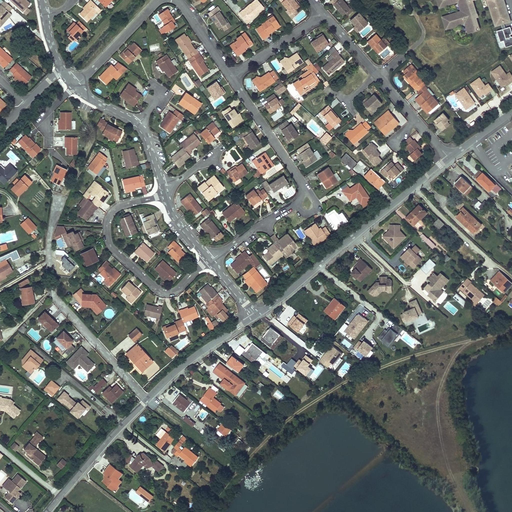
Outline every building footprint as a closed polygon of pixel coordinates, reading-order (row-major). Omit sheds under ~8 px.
[(9,0),(22,12),(26,8),(29,4),(24,0),(9,0)] [(84,9),(79,14),(87,21),(96,11),(93,9),(96,6),(90,0),(87,4),(88,5),(84,9)] [(242,11),(239,14),(245,21),(249,18),(250,20),(264,8),(257,0),(244,12),(242,11)] [(291,0),(283,0),(280,3),(290,15),(298,7),(293,2),(291,0)] [(331,0),(330,1),(334,4),(332,6),(342,17),(344,15),(349,10),(346,7),(340,0),(331,0)] [(479,17),(478,14),(477,12),(473,0),(474,0),(486,0),(495,27),(501,25),(503,29),(497,31),(500,42),(504,41),(506,47),(511,45),(511,36),(511,37),(510,34),(511,33),(511,32),(510,27),(506,28),(504,24),(511,22),(504,0),(436,0),(439,9),(459,3),(461,11),(442,17),(446,30),(465,24),(468,34),(481,30),(477,18),(479,17)] [(8,11),(11,8),(4,1),(0,5),(0,19),(3,22),(5,20),(3,17),(8,11)] [(219,12),(220,10),(217,6),(209,12),(212,16),(210,17),(218,29),(221,27),(227,23),(224,20),(219,12)] [(349,10),(344,15),(346,17),(352,11),(347,6),(346,7),(349,10)] [(14,13),(10,17),(16,23),(22,17),(13,8),(11,10),(14,13)] [(169,13),(163,17),(165,20),(162,21),(165,26),(163,27),(164,27),(159,30),(163,35),(167,32),(167,33),(175,27),(173,24),(172,22),(174,20),(169,13)] [(357,14),(349,21),(354,27),(359,32),(367,25),(357,14)] [(261,26),(255,30),(262,40),(268,37),(267,35),(266,33),(278,26),(272,16),(266,20),(267,21),(261,25),(261,26)] [(226,19),(224,20),(227,23),(221,27),(224,31),(231,26),(226,19)] [(76,24),(68,32),(70,34),(68,37),(71,40),(76,41),(80,37),(77,36),(85,28),(79,21),(76,24)] [(74,22),(66,30),(68,32),(76,24),(74,22)] [(278,26),(266,33),(267,35),(279,28),(278,26)] [(244,33),(236,39),(237,41),(230,46),(237,56),(245,51),(244,49),(243,48),(251,43),(244,33)] [(186,56),(189,54),(192,57),(198,52),(196,49),(195,49),(190,43),(185,37),(183,34),(174,40),(186,56)] [(375,35),(366,42),(372,49),(374,48),(378,53),(386,47),(389,44),(384,38),(380,41),(375,35)] [(316,40),(310,44),(316,54),(328,45),(322,36),(316,40)] [(123,53),(120,56),(129,64),(141,50),(134,43),(124,54),(123,53)] [(0,48),(0,61),(2,63),(0,66),(3,69),(12,60),(0,48)] [(335,51),(330,55),(333,58),(321,68),(326,73),(328,71),(331,73),(335,69),(334,68),(336,67),(337,68),(343,61),(337,55),(338,54),(335,51)] [(192,57),(189,59),(200,76),(209,69),(203,61),(200,57),(201,56),(198,52),(192,57)] [(288,59),(280,64),(287,73),(302,63),(296,53),(288,59)] [(166,55),(156,62),(159,66),(160,65),(169,77),(177,72),(166,55)] [(127,69),(118,63),(114,67),(111,65),(99,78),(106,84),(113,77),(115,80),(127,69)] [(310,63),(301,69),(304,73),(300,76),(302,79),(299,81),(298,80),(292,84),(296,90),(297,90),(299,92),(303,89),(304,90),(308,87),(309,89),(313,87),(312,86),(318,82),(316,78),(314,78),(312,74),(317,71),(312,66),(310,63)] [(16,64),(9,70),(13,74),(12,75),(23,86),(31,78),(16,64)] [(403,72),(405,75),(412,84),(411,85),(415,89),(416,88),(419,91),(425,86),(426,85),(418,76),(413,71),(415,69),(411,65),(403,72)] [(511,74),(510,71),(506,73),(501,65),(491,71),(501,88),(511,81),(511,74)] [(278,77),(273,70),(269,73),(274,80),(278,77)] [(256,80),(253,83),(259,92),(275,81),(274,80),(269,73),(268,72),(260,78),(259,79),(257,79),(256,80)] [(405,75),(404,76),(411,85),(412,84),(405,75)] [(480,77),(470,83),(483,102),(488,99),(485,95),(493,89),(489,83),(485,85),(480,77)] [(216,81),(207,88),(215,99),(225,92),(220,87),(216,81)] [(279,84),(273,88),(277,93),(285,88),(282,83),(279,84)] [(126,86),(119,96),(134,106),(141,96),(134,91),(126,86)] [(419,91),(417,93),(420,96),(415,99),(421,106),(423,105),(429,112),(439,104),(432,97),(430,98),(425,91),(427,90),(427,89),(425,86),(419,91)] [(297,90),(296,90),(300,96),(309,89),(308,87),(304,90),(303,89),(299,92),(297,90)] [(466,110),(476,103),(465,87),(455,93),(466,110)] [(185,93),(178,104),(185,109),(186,108),(194,113),(201,104),(185,93)] [(274,94),(266,100),(269,103),(267,110),(270,114),(280,106),(278,103),(279,101),(274,94)] [(371,113),(382,104),(374,96),(369,100),(364,105),(371,113)] [(423,105),(421,106),(427,114),(429,112),(423,105)] [(229,107),(222,111),(232,127),(241,121),(237,114),(233,108),(231,109),(229,107)] [(180,119),(182,115),(175,110),(172,114),(170,112),(163,122),(159,127),(169,133),(179,119),(180,119)] [(330,110),(322,116),(325,120),(327,119),(329,121),(327,122),(332,128),(340,121),(330,110)] [(170,112),(169,111),(162,121),(163,122),(170,112)] [(71,112),(61,112),(61,119),(61,126),(58,126),(58,130),(71,130),(71,123),(71,112)] [(443,113),(437,118),(440,122),(437,124),(439,128),(442,126),(444,130),(450,125),(447,121),(449,120),(443,113)] [(385,136),(399,124),(391,114),(387,118),(383,122),(381,119),(375,124),(385,136)] [(285,121),(278,126),(281,131),(288,125),(285,121)] [(371,127),(366,121),(362,125),(367,130),(371,127)] [(107,125),(103,122),(100,129),(103,131),(102,134),(117,142),(122,133),(107,125)] [(206,129),(200,134),(208,144),(214,138),(212,136),(219,131),(217,128),(212,123),(206,128),(206,129)] [(288,125),(281,131),(285,137),(289,142),(298,136),(290,124),(288,125)] [(349,134),(347,136),(353,144),(368,131),(367,130),(362,125),(361,124),(353,131),(352,132),(350,132),(349,134)] [(247,128),(238,135),(240,138),(243,137),(248,145),(251,149),(260,143),(252,131),(250,132),(247,128)] [(183,138),(178,141),(181,144),(180,145),(183,148),(189,155),(192,152),(190,151),(201,143),(193,134),(185,140),(183,138)] [(25,135),(18,142),(32,158),(41,150),(35,144),(33,146),(27,139),(28,138),(25,135)] [(410,137),(403,142),(407,147),(413,141),(410,137)] [(76,138),(64,138),(64,141),(66,141),(66,148),(66,155),(76,155),(76,138)] [(407,147),(406,147),(412,154),(407,158),(412,163),(422,155),(419,151),(418,149),(420,148),(414,141),(413,141),(407,147)] [(370,144),(361,152),(375,167),(382,162),(378,157),(380,156),(375,150),(370,144)] [(183,148),(170,159),(177,167),(184,161),(190,156),(189,155),(183,148)] [(308,148),(299,154),(303,160),(307,166),(316,160),(308,148)] [(133,149),(122,151),(126,167),(138,165),(138,162),(136,162),(135,155),(133,149)] [(10,150),(6,154),(14,162),(18,157),(10,150)] [(349,150),(345,154),(356,164),(360,160),(352,153),(351,152),(349,150)] [(99,152),(87,168),(89,169),(94,173),(95,174),(102,165),(105,162),(104,161),(107,158),(99,152)] [(258,169),(258,170),(254,173),(256,177),(257,178),(261,175),(262,176),(266,173),(265,172),(273,166),(268,160),(269,160),(264,152),(252,161),(255,166),(258,163),(261,167),(258,169)] [(345,154),(340,160),(351,170),(356,164),(345,154)] [(0,180),(4,184),(17,171),(9,163),(5,168),(0,163),(0,180)] [(236,167),(227,173),(230,178),(231,178),(233,182),(247,173),(242,164),(237,168),(236,167)] [(104,166),(102,165),(95,174),(97,175),(104,166)] [(387,165),(384,169),(380,172),(386,177),(389,175),(392,178),(395,175),(396,176),(403,170),(398,165),(395,167),(394,166),(387,165)] [(67,171),(57,166),(53,173),(55,174),(56,175),(52,183),(60,186),(67,171)] [(327,167),(316,174),(322,183),(323,182),(327,188),(340,180),(336,173),(333,175),(327,167)] [(370,170),(364,177),(377,189),(384,182),(370,170)] [(480,170),(474,176),(476,179),(482,173),(480,170)] [(482,173),(476,179),(487,189),(489,187),(494,192),(499,187),(494,182),(493,183),(482,173)] [(10,189),(18,197),(32,182),(24,174),(19,179),(17,177),(11,183),(13,185),(10,189)] [(287,182),(283,175),(268,184),(271,188),(273,192),(287,182)] [(138,176),(122,180),(125,190),(144,186),(142,178),(139,179),(138,176)] [(205,184),(199,189),(208,201),(213,197),(211,195),(215,192),(217,193),(223,188),(214,177),(205,184)] [(462,177),(455,184),(464,193),(470,186),(462,177)] [(265,180),(261,183),(266,191),(271,188),(268,184),(265,180)] [(84,197),(86,198),(89,194),(92,197),(94,194),(97,196),(96,198),(102,203),(104,200),(106,201),(110,195),(107,193),(107,192),(100,187),(101,186),(94,181),(83,196),(84,197)] [(347,186),(341,190),(345,195),(346,194),(348,195),(346,196),(349,200),(355,197),(360,203),(369,197),(358,182),(349,188),(347,186)] [(263,202),(262,201),(265,198),(264,198),(267,196),(263,190),(260,192),(258,190),(255,192),(253,190),(245,197),(252,206),(253,206),(255,208),(263,202)] [(188,194),(180,201),(183,205),(184,204),(189,210),(194,215),(201,209),(188,194)] [(86,198),(84,197),(78,205),(81,207),(88,199),(86,198)] [(475,198),(471,202),(479,209),(479,208),(481,210),(488,204),(485,200),(480,205),(477,202),(478,201),(475,198)] [(92,203),(88,199),(81,207),(76,213),(85,220),(94,209),(95,210),(98,207),(92,203)] [(237,202),(222,214),(228,222),(235,216),(236,216),(243,210),(237,202)] [(419,205),(413,211),(420,218),(420,219),(427,212),(419,205)] [(461,212),(456,217),(467,227),(469,225),(475,231),(481,225),(463,208),(460,211),(461,212)] [(413,211),(406,218),(414,225),(415,224),(418,227),(424,222),(420,219),(420,218),(413,211)] [(145,221),(143,222),(148,234),(159,230),(154,217),(153,218),(152,214),(144,217),(145,221)] [(129,215),(119,219),(125,235),(135,231),(129,215)] [(28,218),(21,224),(29,233),(36,227),(28,218)] [(207,218),(199,225),(202,228),(207,233),(208,233),(212,238),(213,238),(216,241),(219,239),(223,236),(211,221),(210,222),(207,218)] [(439,219),(434,223),(441,229),(443,227),(442,226),(445,224),(439,219)] [(314,223),(307,228),(309,232),(308,233),(310,238),(311,237),(316,244),(326,237),(326,236),(329,233),(325,226),(321,228),(322,230),(320,231),(318,228),(314,223)] [(405,237),(399,230),(399,225),(389,225),(389,230),(385,234),(385,239),(393,248),(405,237)] [(63,226),(57,226),(54,233),(54,237),(60,235),(62,234),(67,247),(71,245),(74,251),(83,247),(76,233),(74,234),(72,230),(66,233),(63,226)] [(307,228),(303,230),(313,245),(316,244),(311,237),(310,238),(308,233),(309,232),(307,228)] [(274,235),(269,238),(274,244),(282,254),(285,257),(291,252),(290,251),(289,250),(295,245),(286,234),(278,241),(281,244),(280,245),(276,240),(275,237),(276,237),(274,235)] [(423,234),(420,237),(432,248),(435,245),(428,238),(427,238),(423,234)] [(172,241),(167,247),(170,249),(168,252),(178,262),(185,254),(180,249),(174,244),(175,243),(172,241)] [(142,243),(133,252),(136,254),(137,253),(141,257),(146,262),(154,254),(142,243)] [(274,244),(267,249),(269,251),(270,252),(263,257),(269,264),(282,254),(274,244)] [(409,250),(408,249),(401,256),(406,260),(407,259),(410,262),(409,264),(413,268),(421,259),(416,254),(420,250),(415,245),(411,249),(409,250)] [(91,249),(80,254),(86,265),(95,260),(92,253),(93,252),(91,249)] [(253,262),(255,264),(259,261),(253,254),(249,257),(244,252),(235,259),(236,260),(230,265),(236,273),(242,269),(246,265),(248,264),(249,265),(253,262)] [(406,260),(401,256),(400,257),(408,265),(409,264),(410,262),(407,259),(406,260)] [(59,262),(69,272),(74,266),(63,257),(59,262)] [(352,272),(361,281),(372,269),(361,258),(357,262),(358,263),(360,264),(356,268),(352,272)] [(430,258),(420,268),(427,274),(436,264),(430,258)] [(161,260),(154,268),(159,273),(165,278),(166,277),(169,280),(175,273),(161,260)] [(105,261),(98,269),(101,271),(99,273),(111,283),(120,274),(117,271),(116,273),(112,269),(107,265),(108,263),(105,261)] [(260,263),(259,261),(255,264),(251,267),(243,274),(242,275),(246,279),(244,280),(247,283),(250,281),(252,284),(258,290),(267,283),(254,268),(260,263)] [(0,267),(0,278),(5,276),(12,272),(7,263),(0,267)] [(23,267),(17,270),(20,276),(26,272),(23,267)] [(511,283),(500,271),(492,280),(504,292),(511,283)] [(428,295),(435,301),(440,295),(437,292),(440,289),(448,280),(440,273),(437,277),(433,273),(428,279),(432,283),(430,286),(427,284),(423,288),(428,292),(428,295)] [(388,289),(392,288),(391,281),(389,279),(387,279),(387,277),(379,277),(379,282),(379,284),(376,284),(375,284),(368,291),(371,295),(376,290),(379,293),(382,291),(386,291),(388,289)] [(29,282),(27,278),(19,283),(21,287),(29,282)] [(485,295),(471,283),(472,282),(467,278),(459,288),(473,300),(474,300),(477,297),(480,300),(485,295)] [(128,281),(120,290),(127,296),(126,298),(131,303),(139,294),(134,289),(135,288),(128,281)] [(207,284),(198,291),(201,294),(207,302),(214,296),(217,294),(214,290),(213,291),(207,284)] [(32,303),(31,295),(32,295),(31,288),(20,289),(23,304),(32,303)] [(80,290),(73,295),(80,305),(90,307),(92,306),(98,312),(105,305),(95,294),(83,293),(80,290)] [(444,292),(437,301),(440,304),(448,295),(444,292)] [(464,306),(467,302),(456,293),(453,297),(464,306)] [(217,294),(214,296),(216,299),(217,299),(221,304),(222,303),(219,298),(220,297),(217,294)] [(206,303),(205,304),(207,307),(208,306),(217,317),(227,310),(221,304),(217,299),(216,299),(214,296),(207,302),(206,303)] [(474,307),(480,300),(477,297),(474,300),(473,300),(470,303),(474,307)] [(335,298),(332,301),(333,303),(326,312),(335,319),(345,306),(335,298)] [(421,313),(415,299),(408,302),(411,308),(403,312),(403,313),(400,315),(403,322),(407,320),(407,321),(418,317),(417,314),(421,313)] [(332,301),(325,310),(326,312),(333,303),(332,301)] [(158,307),(146,304),(144,315),(159,318),(162,306),(158,306),(158,307)] [(181,310),(178,311),(181,320),(183,322),(198,316),(194,306),(187,309),(182,311),(181,310)] [(45,312),(38,319),(47,328),(54,322),(45,312)] [(359,313),(344,331),(355,339),(369,321),(359,313)] [(169,324),(162,327),(166,337),(168,337),(169,341),(178,337),(176,333),(180,332),(184,330),(186,330),(183,322),(181,320),(174,323),(174,324),(170,326),(169,324)] [(379,337),(384,341),(389,345),(398,334),(399,335),(403,329),(396,323),(392,328),(391,328),(388,331),(387,330),(385,329),(379,337)] [(270,327),(260,340),(270,347),(270,346),(273,349),(282,337),(279,335),(280,334),(270,327)] [(136,329),(128,336),(133,341),(141,334),(136,329)] [(63,332),(57,338),(66,348),(73,341),(63,332)] [(383,343),(389,347),(399,335),(398,334),(389,345),(384,341),(383,343)] [(359,341),(354,347),(367,356),(373,347),(364,340),(362,343),(359,341)] [(245,349),(242,353),(249,359),(252,356),(256,360),(263,351),(252,343),(250,346),(246,350),(245,349)] [(137,344),(126,354),(131,359),(132,358),(139,365),(137,367),(141,371),(152,361),(137,344)] [(332,345),(331,346),(342,354),(342,353),(332,345)] [(331,346),(327,351),(337,359),(342,354),(331,346)] [(81,347),(67,362),(74,369),(79,363),(82,366),(84,364),(89,369),(94,364),(85,356),(83,358),(80,355),(85,351),(81,347)] [(28,359),(22,366),(29,372),(34,367),(37,363),(39,364),(42,360),(30,350),(24,356),(28,359)] [(327,351),(319,361),(327,367),(330,364),(333,365),(337,359),(327,351)] [(230,360),(228,363),(239,371),(244,364),(234,357),(230,361),(230,360)] [(283,362),(280,365),(288,371),(289,370),(293,373),(295,371),(283,362)] [(245,382),(233,373),(219,363),(215,369),(226,377),(224,379),(221,383),(229,389),(236,394),(245,382)] [(226,377),(215,369),(213,371),(224,379),(226,377)] [(103,379),(90,390),(95,394),(106,383),(103,379)] [(46,386),(53,391),(54,393),(59,387),(51,380),(46,386)] [(53,391),(46,386),(44,388),(50,394),(53,391)] [(110,391),(107,389),(102,393),(111,403),(121,393),(115,386),(111,389),(110,391)] [(210,387),(202,398),(208,403),(207,405),(215,411),(221,403),(213,398),(217,393),(210,387)] [(91,406),(82,399),(79,403),(63,391),(56,399),(68,409),(67,411),(79,420),(91,406)] [(176,399),(173,403),(184,412),(193,401),(189,398),(187,400),(180,395),(177,400),(176,399)] [(0,401),(0,406),(6,408),(8,409),(6,411),(14,417),(20,411),(13,404),(14,403),(9,399),(6,398),(5,402),(0,401)] [(183,414),(180,418),(192,427),(195,424),(183,414)] [(226,437),(231,430),(222,423),(217,430),(226,437)] [(33,435),(34,436),(39,440),(42,437),(35,432),(33,435)] [(174,440),(166,433),(155,446),(164,453),(174,440)] [(32,439),(23,449),(27,452),(29,455),(28,457),(38,465),(43,459),(33,450),(35,448),(33,447),(36,443),(32,439)] [(19,446),(14,441),(10,447),(15,451),(19,446)] [(176,452),(181,445),(178,443),(173,449),(176,452)] [(198,459),(181,445),(176,452),(173,455),(177,458),(178,456),(192,467),(198,459)] [(35,448),(33,450),(43,459),(45,457),(35,448)] [(152,467),(151,462),(149,458),(143,454),(137,456),(135,457),(131,454),(127,453),(124,461),(131,463),(128,466),(136,473),(142,466),(145,464),(147,469),(152,467)] [(68,464),(63,460),(58,466),(63,470),(68,464)] [(155,461),(151,462),(152,467),(158,472),(162,466),(155,461)] [(122,475),(110,465),(103,474),(104,475),(108,478),(106,480),(104,480),(102,482),(107,486),(109,485),(113,488),(118,487),(121,483),(117,480),(122,475)] [(6,489),(10,492),(12,494),(8,499),(13,504),(19,498),(16,495),(19,492),(27,482),(19,475),(13,482),(12,480),(8,485),(9,485),(6,489)] [(8,485),(12,480),(10,479),(3,487),(6,489),(9,485),(8,485)] [(109,485),(107,486),(115,493),(119,489),(118,487),(113,488),(109,485)]
